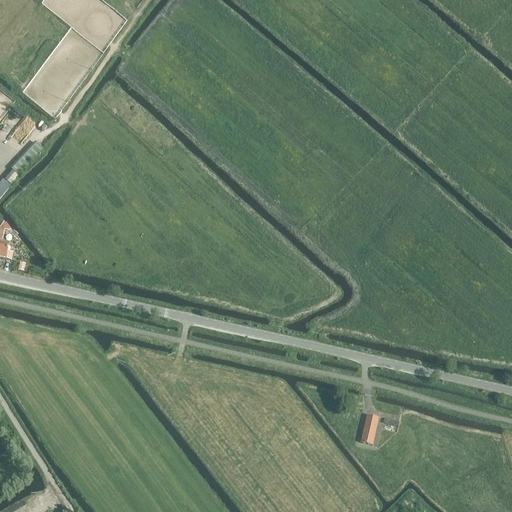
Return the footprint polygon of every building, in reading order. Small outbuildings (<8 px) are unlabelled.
[(35,142),(11,169),(16,174),(19,176),(43,150),(35,142)] [(11,185),(19,177),(19,176),(16,174),(8,182),(11,185)] [(0,200),(2,197),(10,187),(3,182),(0,186),(0,200)] [(1,229),(0,233),(0,258),(7,261),(8,260),(12,261),(14,253),(8,252),(10,244),(2,243),(5,230),(1,229)] [(380,420),(368,418),(362,445),(374,448),(380,420)]
